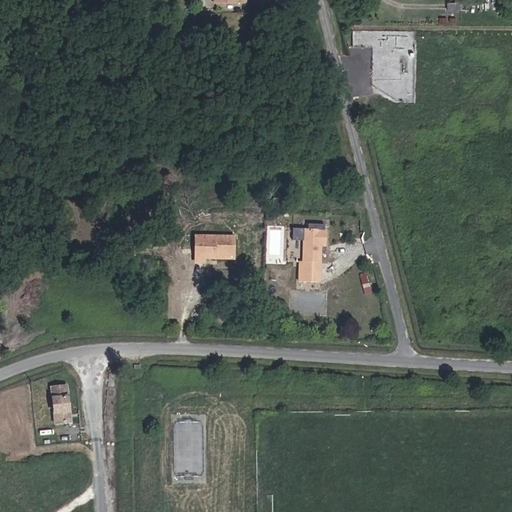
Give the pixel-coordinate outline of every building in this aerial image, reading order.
[(444,16),(458,16),(457,0),(450,0),(451,9),(443,9),(444,16)] [(352,5),(343,5),(343,14),(352,15),(352,5)] [(414,31),(353,28),(352,44),(376,45),(375,67),(385,67),(385,72),(398,72),(399,57),(413,57),(414,31)] [(299,265),(318,266),(318,247),(322,247),(322,230),(299,230),(299,265)] [(200,234),(190,233),(190,243),(200,244),(200,234)] [(200,244),(190,243),(190,261),(210,262),(210,254),(230,255),(230,235),(200,234),(200,244)] [(210,254),(210,262),(230,263),(230,255),(210,254)] [(296,265),(295,284),(317,285),(318,266),(299,265),(296,265)] [(66,421),(63,386),(48,387),(52,422),(66,421)]
